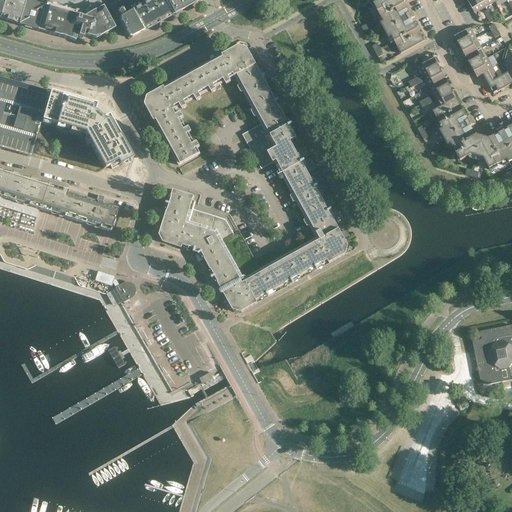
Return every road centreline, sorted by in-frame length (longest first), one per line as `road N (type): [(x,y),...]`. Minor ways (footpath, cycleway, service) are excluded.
road 1 (residential): [(225,35),(254,38),(366,244)]
road 2 (secondary): [(280,442),(186,285),(134,262)]
road 3 (secondary): [(446,326),(390,429),(371,447),(326,460),(280,442)]
road 4 (residential): [(511,101),(488,114),(438,42),(425,0)]
road 5 (unclassified): [(0,153),(149,194)]
road 6 (residential): [(0,232),(117,266),(134,262)]
road 7 (tertiary): [(117,95),(225,35)]
